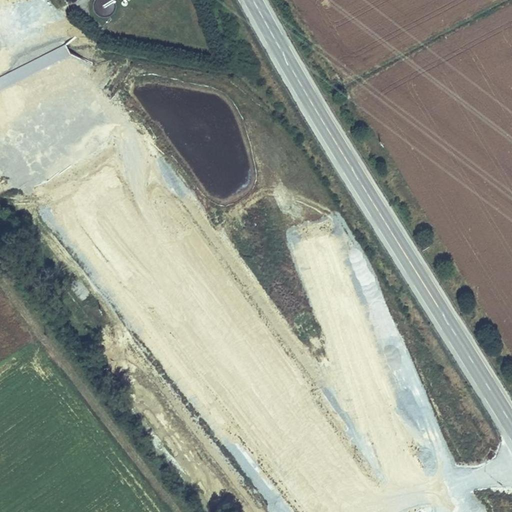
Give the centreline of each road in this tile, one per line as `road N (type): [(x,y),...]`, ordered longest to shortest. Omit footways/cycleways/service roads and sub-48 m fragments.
road 1 (motorway): [(379,511),(0,23)]
road 2 (motorway): [(448,511),(234,0)]
road 3 (motorway): [(59,155),(322,511)]
road 4 (track): [(176,511),(0,282)]
